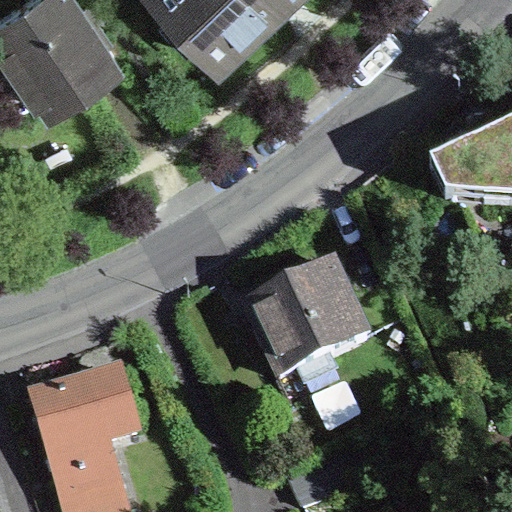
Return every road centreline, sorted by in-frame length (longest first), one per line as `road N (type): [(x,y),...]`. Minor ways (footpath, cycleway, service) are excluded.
road 1 (tertiary): [(146,267),(282,182),(475,0)]
road 2 (residential): [(146,267),(245,496),(242,511)]
road 3 (tertiary): [(0,325),(54,311),(146,267)]
